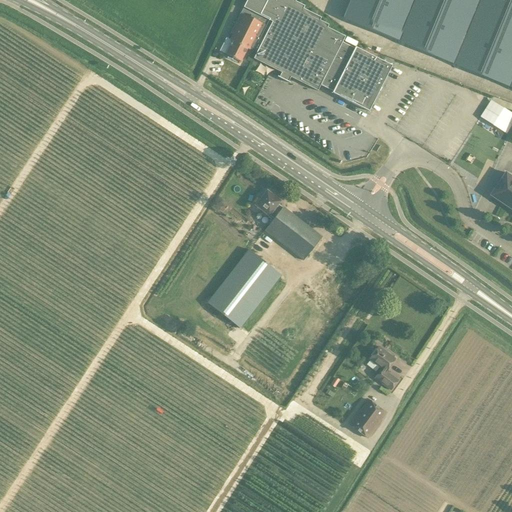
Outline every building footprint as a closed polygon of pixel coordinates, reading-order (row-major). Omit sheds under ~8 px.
[(246,0),(238,16),(230,31),(234,32),(229,40),(232,41),(225,54),(240,62),(246,49),(249,50),(249,49),(256,52),(253,59),(281,73),(279,77),(277,76),(277,77),(289,83),(288,82),(290,77),(317,91),(320,86),(320,85),(332,92),(332,93),(368,112),(391,66),(355,47),(354,49),(342,42),(345,37),(327,28),(328,25),(320,21),(319,20),(320,19),(320,18),(303,9),(304,6),(295,1),(295,0),(246,0)] [(511,0),(350,0),(343,17),(511,86),(511,0)] [(511,176),(507,173),(492,195),(511,208),(511,176)] [(266,191),(255,206),(267,215),(266,216),(270,219),(269,221),(270,222),(264,230),(303,260),(321,237),(282,207),(281,208),(277,205),(279,201),(272,196),(267,192),(266,191)] [(281,275),(249,249),(207,303),(239,328),(281,275)] [(332,269),(348,283),(361,268),(345,254),(332,269)] [(341,293),(331,286),(329,289),(324,285),(323,287),(338,297),(341,293)] [(281,321),(283,336),(302,334),(298,303),(286,304),(288,314),(284,314),(285,321),(281,321)] [(374,379),(382,384),(390,391),(398,380),(387,371),(389,370),(387,369),(394,359),(378,347),(369,360),(381,369),(374,379)] [(387,413),(368,399),(349,425),(367,439),(387,413)]
